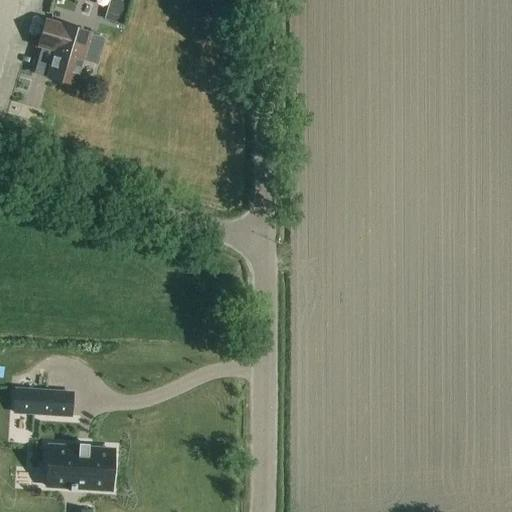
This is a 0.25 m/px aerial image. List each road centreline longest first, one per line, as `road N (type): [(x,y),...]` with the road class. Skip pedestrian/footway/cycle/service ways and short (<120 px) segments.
road 1 (tertiary): [(264,245),(0,169)]
road 2 (tertiary): [(264,245),(263,511)]
road 3 (tertiary): [(265,0),(264,245)]
